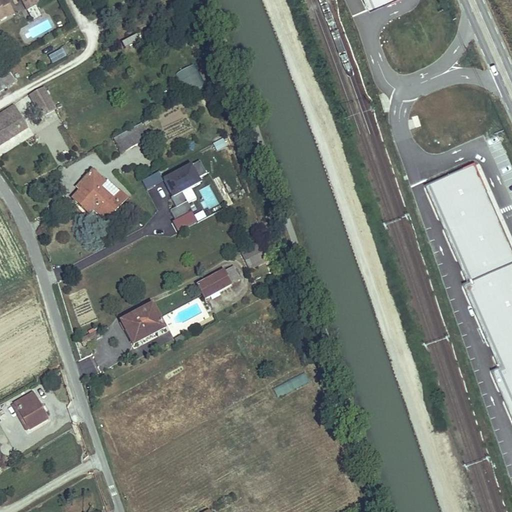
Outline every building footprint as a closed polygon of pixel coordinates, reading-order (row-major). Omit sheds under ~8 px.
[(0,0),(0,6),(6,18),(14,14),(6,0),(0,0)] [(364,0),(369,11),(393,0),(364,0)] [(27,11),(33,7),(30,1),(23,4),(27,11)] [(53,63),(65,57),(61,51),(50,57),(53,63)] [(195,64),(175,75),(186,96),(206,86),(195,64)] [(0,75),(8,70),(6,66),(0,69),(0,75)] [(8,70),(0,75),(0,88),(5,86),(6,89),(16,83),(8,70)] [(39,90),(49,105),(52,104),(43,88),(39,90)] [(38,111),(49,105),(39,90),(30,96),(38,111)] [(49,105),(38,111),(42,118),(53,112),(49,105)] [(15,119),(20,116),(14,107),(9,110),(15,119)] [(9,110),(0,115),(0,145),(27,128),(20,116),(15,119),(9,110)] [(135,128),(143,142),(148,139),(141,125),(135,128)] [(122,153),(143,142),(135,128),(114,139),(122,153)] [(216,150),(225,146),(223,139),(213,142),(216,150)] [(200,162),(164,181),(173,198),(171,199),(176,209),(170,212),(176,222),(193,213),(189,206),(183,195),(192,190),(201,186),(197,179),(206,174),(200,162)] [(511,416),(511,246),(476,167),(428,188),(472,285),(466,288),(503,371),(494,375),(511,416)] [(100,188),(105,183),(92,171),(80,184),(86,189),(83,193),(80,190),(72,199),(89,215),(94,209),(107,221),(120,206),(100,188)] [(100,188),(120,206),(127,199),(107,180),(105,183),(100,188)] [(211,186),(198,190),(204,209),(217,204),(211,186)] [(197,201),(192,190),(183,195),(189,206),(197,201)] [(250,254),(260,249),(256,243),(240,252),(248,267),(255,263),(250,254)] [(255,263),(264,258),(260,249),(250,254),(255,263)] [(266,262),(264,258),(255,263),(248,267),(250,270),(266,262)] [(231,285),(239,280),(232,267),(224,272),(231,285)] [(204,300),(231,285),(224,272),(197,286),(204,300)] [(131,342),(162,325),(152,306),(121,323),(131,342)] [(133,346),(164,329),(162,325),(131,342),(133,346)] [(84,346),(102,337),(98,330),(80,340),(84,346)] [(186,340),(183,335),(175,339),(178,344),(186,340)] [(303,371),(272,388),(277,396),(307,380),(303,371)] [(45,418),(32,394),(20,400),(23,406),(17,409),(28,428),(45,418)]
